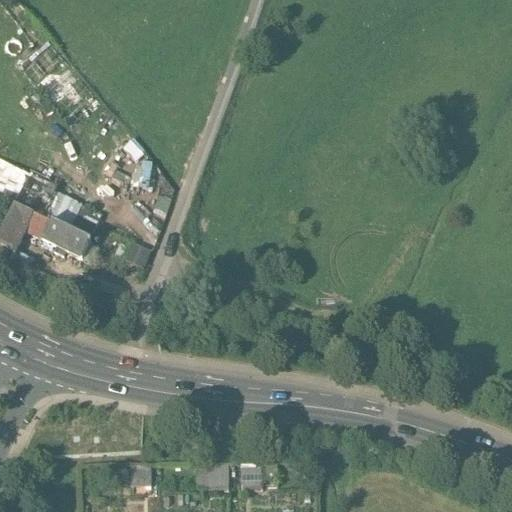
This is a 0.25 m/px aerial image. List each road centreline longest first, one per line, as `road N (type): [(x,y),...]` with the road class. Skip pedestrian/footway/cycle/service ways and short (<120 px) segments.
road 1 (tertiary): [(46,360),(448,435),(511,460)]
road 2 (track): [(164,256),(277,306),(354,318),(405,263),(511,95)]
